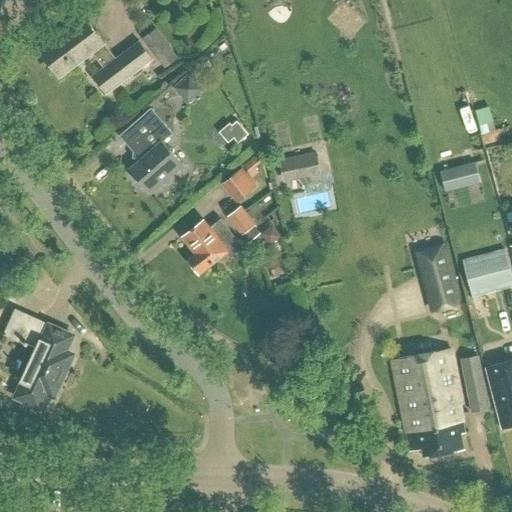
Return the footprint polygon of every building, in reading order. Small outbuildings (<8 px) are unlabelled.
[(39,51),(59,79),(92,54),(103,69),(93,76),(106,94),(153,60),(139,42),(116,59),(84,17),(39,51)] [(144,39),(167,68),(181,56),(158,27),(144,39)] [(492,130),(486,104),(471,108),(475,123),(476,122),(478,133),(492,130)] [(163,182),(169,183),(170,176),(183,164),(162,140),(170,133),(149,109),(121,133),(142,157),(129,169),(150,193),(163,182)] [(242,115),(226,129),(241,145),(257,131),(242,115)] [(279,152),(280,156),(279,157),(284,181),(320,173),(314,149),(292,154),(291,149),(279,152)] [(437,170),(443,192),(479,182),(474,161),(437,170)] [(242,168),(220,185),(236,205),(258,187),(242,168)] [(241,236),(244,234),(249,241),(261,232),(241,206),(227,217),(241,236)] [(203,220),(183,236),(196,253),(188,259),(199,273),(226,251),(230,257),(243,247),(220,218),(208,227),(203,220)] [(436,310),(459,303),(444,245),(420,251),(436,310)] [(460,259),(470,296),(511,285),(511,282),(503,248),(460,259)] [(4,335),(27,345),(28,341),(37,345),(21,381),(22,381),(15,397),(20,400),(23,403),(29,406),(32,406),(39,408),(46,393),(53,396),(73,354),(65,350),(72,335),(16,309),(4,335)] [(410,451),(422,448),(423,457),(463,449),(460,433),(465,432),(461,414),(463,413),(449,348),(391,360),(410,451)] [(488,409),(477,356),(460,359),(471,412),(488,409)] [(511,360),(485,367),(501,429),(511,426),(511,360)]
